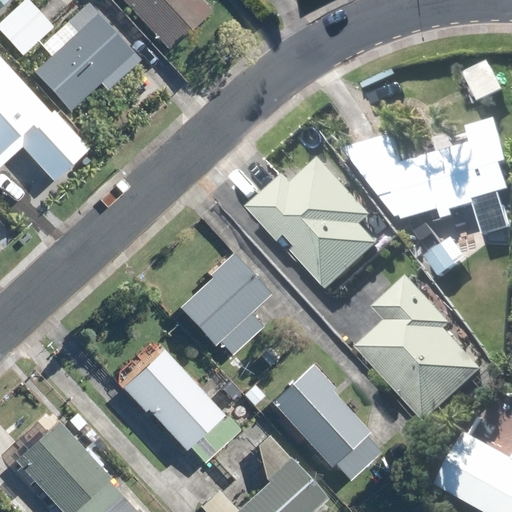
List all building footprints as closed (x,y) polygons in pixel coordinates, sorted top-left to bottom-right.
[(27,0),(0,25),(0,29),(26,56),(55,29),(29,0),(27,0)] [(196,0),(117,0),(170,57),(212,17),(196,0)] [(87,10),(67,29),(76,39),(33,80),(70,119),(134,59),(87,10)] [(501,66),(469,80),(480,106),(511,93),(501,66)] [(19,83),(0,100),(0,154),(47,113),(19,83)] [(397,138),(353,150),(400,219),(407,217),(408,221),(445,211),(448,221),(458,218),(456,212),(478,206),(477,202),(511,192),(511,186),(506,165),(511,163),(511,162),(501,122),(473,129),(477,146),(405,166),(397,138)] [(289,176),(252,209),(283,243),(291,237),(301,249),(297,253),(330,291),(382,245),(365,226),(375,217),(325,159),(297,185),(289,176)] [(457,241),(430,259),(443,278),(470,259),(457,241)] [(211,280),(180,308),(215,346),(219,342),(233,357),(264,329),(250,314),(271,295),(233,254),(208,277),(211,280)] [(378,310),(391,323),(362,350),(430,423),(475,381),(487,394),(501,380),(489,366),(486,369),(450,330),(456,325),(412,278),(378,310)] [(270,349),(261,357),(269,367),(279,359),(270,349)] [(164,351),(123,389),(145,413),(148,411),(186,451),(189,448),(206,464),(240,431),(164,351)] [(370,435),(332,393),(335,390),(312,365),(272,402),(331,468),(335,466),(350,483),(382,454),(367,437),(370,435)] [(255,387),(244,396),(254,406),(264,398),(255,387)] [(440,417),(428,429),(438,439),(450,428),(440,417)] [(105,511),(122,497),(108,482),(111,479),(100,468),(102,466),(86,449),(84,451),(57,422),(15,461),(63,511),(105,511)] [(88,430),(81,437),(90,446),(97,438),(88,430)] [(443,488),(486,511),(511,511),(511,457),(472,435),(443,488)] [(238,511),(219,492),(201,508),(204,511),(315,511),(328,500),(268,436),(255,448),(266,481),(269,485),(239,511),(238,511)] [(105,511),(140,511),(138,509),(136,511),(122,497),(105,511)]
